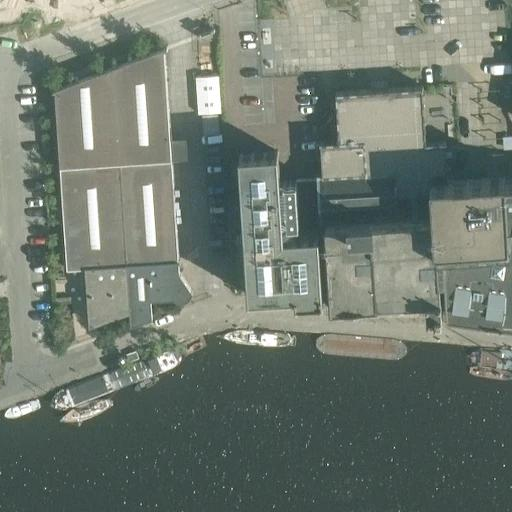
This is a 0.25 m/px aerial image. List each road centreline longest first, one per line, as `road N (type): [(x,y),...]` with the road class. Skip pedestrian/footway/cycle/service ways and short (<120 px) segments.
road 1 (residential): [(27,380),(232,316),(511,338)]
road 2 (unclassified): [(27,380),(5,63)]
road 3 (unknown): [(298,0),(331,49),(370,72),(476,51)]
road 4 (unclassified): [(5,63),(188,0)]
